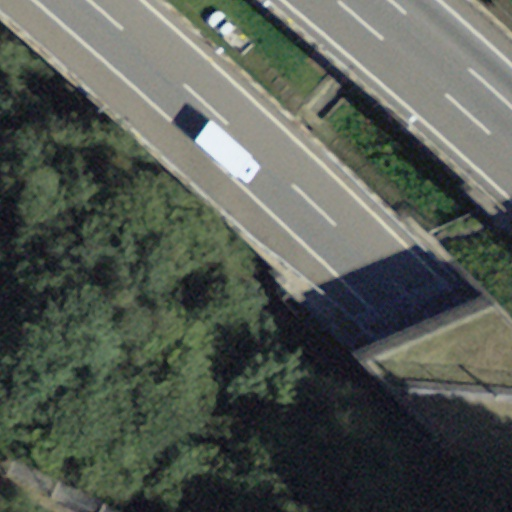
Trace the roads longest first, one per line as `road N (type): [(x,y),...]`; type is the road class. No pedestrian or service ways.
road 1 (motorway): [(86,0),(193,91),(511,409)]
road 2 (motorway): [(511,130),(360,0)]
